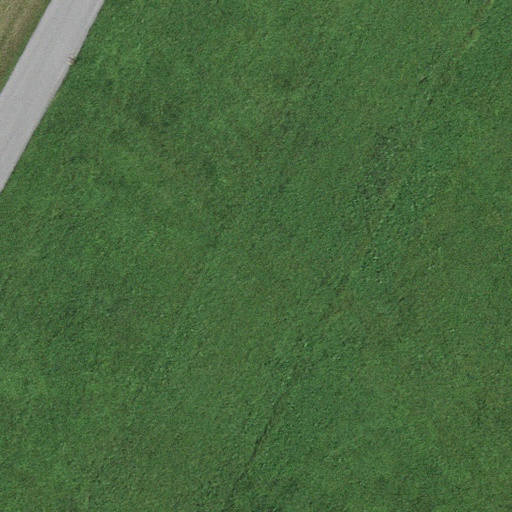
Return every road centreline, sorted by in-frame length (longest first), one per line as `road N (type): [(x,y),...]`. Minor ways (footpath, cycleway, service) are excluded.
road 1 (unclassified): [(73,0),(0,135)]
road 2 (trunk): [(0,367),(15,511)]
